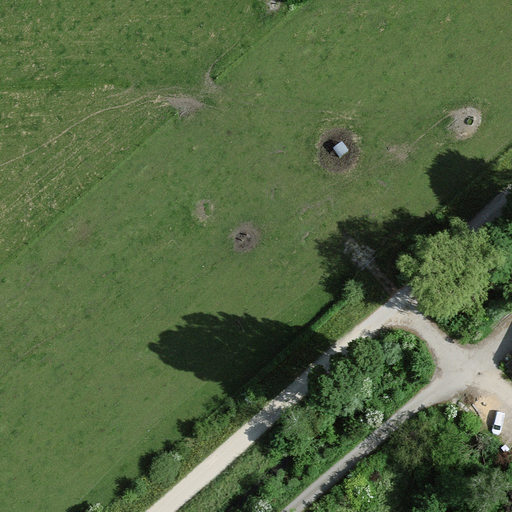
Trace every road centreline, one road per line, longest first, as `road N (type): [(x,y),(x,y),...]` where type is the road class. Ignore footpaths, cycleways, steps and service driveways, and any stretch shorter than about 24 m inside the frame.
road 1 (track): [(398,296),(145,511)]
road 2 (track): [(469,367),(299,511)]
road 3 (track): [(511,202),(398,296)]
